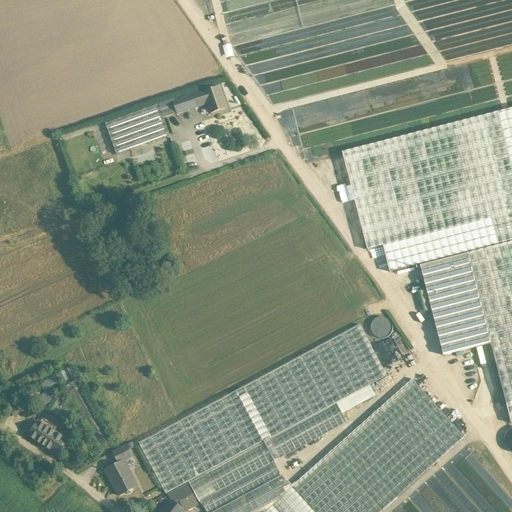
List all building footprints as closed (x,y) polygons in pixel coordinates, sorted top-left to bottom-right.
[(255,54),(256,85),(265,85),(266,94),(278,93),(278,97),(287,96),(286,93),(295,93),(293,52),(288,53),(288,49),(279,50),(279,48),(260,48),(260,54),(255,54)] [(220,87),(204,93),(175,102),(173,103),(177,113),(207,104),(210,114),(227,108),(220,87)] [(174,100),(159,105),(163,118),(177,113),(173,103),(175,102),(174,100)] [(159,105),(106,124),(116,155),(170,135),(163,118),(159,105)] [(511,109),(342,153),(368,250),(383,246),(390,273),(420,266),(468,254),(511,242),(511,109)] [(511,242),(468,254),(490,343),(506,404),(511,402),(511,242)] [(468,254),(420,266),(443,356),(490,343),(468,254)] [(392,333),(393,329),(392,324),(389,320),(386,318),(381,317),(376,318),(373,321),(370,325),(369,329),(370,334),(373,337),(377,340),(381,341),(386,340),(390,337),(392,333)] [(359,325),(236,391),(139,443),(166,494),(189,482),(263,442),(274,462),(347,423),(342,414),(376,396),(370,385),(387,376),(359,325)] [(458,371),(472,366),(469,357),(455,361),(458,371)] [(71,367),(59,371),(62,381),(74,377),(71,367)] [(41,394),(44,400),(45,399),(46,400),(50,398),(45,389),(60,381),(56,374),(39,383),(43,392),(41,394)] [(78,380),(66,386),(69,393),(81,386),(78,380)] [(464,438),(413,380),(379,410),(431,468),(464,438)] [(113,445),(81,386),(69,393),(101,452),(113,445)] [(75,408),(64,402),(56,415),(66,422),(75,408)] [(431,468),(379,410),(351,435),(402,493),(431,468)] [(55,432),(38,421),(29,436),(45,447),(59,456),(69,440),(55,432)] [(380,511),(402,493),(351,435),(322,461),(367,511),(380,511)] [(263,442),(189,482),(200,502),(274,462),(263,442)] [(127,445),(113,452),(119,463),(124,461),(124,462),(133,457),(127,445)] [(119,463),(105,471),(112,484),(113,485),(119,496),(124,494),(128,495),(132,493),(133,489),(137,487),(124,462),(124,461),(119,463)] [(367,511),(322,461),(293,487),(315,511),(367,511)] [(274,462),(200,502),(207,511),(214,511),(282,476),(274,462)] [(282,476),(214,511),(265,511),(271,507),(273,505),(292,488),(282,476)] [(188,486),(168,496),(170,499),(185,511),(198,504),(188,486)] [(315,511),(293,487),(292,488),(273,505),(279,511),(315,511)] [(183,511),(185,511),(170,499),(159,511),(183,511)]
